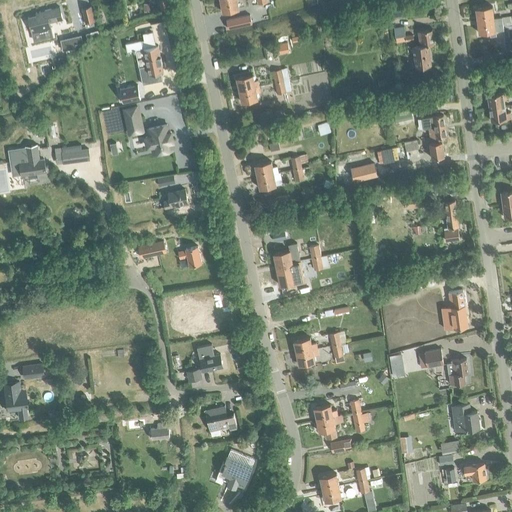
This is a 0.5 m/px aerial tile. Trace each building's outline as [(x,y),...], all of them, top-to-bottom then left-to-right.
[(158,0),(160,10),(168,8),(166,0),(158,0)] [(237,0),(219,0),(222,12),(239,9),(237,0)] [(95,21),(91,5),(81,8),(85,23),(95,21)] [(475,7),(477,20),(494,18),(492,5),(475,7)] [(392,8),(389,8),(390,18),(393,18),(407,16),(406,6),(392,8)] [(28,17),(32,33),(44,30),(43,24),(62,19),(59,7),(39,12),(40,14),(28,17)] [(249,14),(226,19),(228,29),(252,24),(249,14)] [(494,18),(477,20),(479,32),(495,30),(494,18)] [(404,26),(394,27),(396,42),(405,40),(413,39),(413,40),(414,40),(413,35),(412,34),(405,35),(404,26)] [(419,46),(413,47),(415,66),(430,65),(428,45),(433,44),(431,29),(417,31),(419,46)] [(147,65),(139,67),(143,84),(163,80),(161,72),(163,71),(162,63),(161,56),(160,56),(158,45),(156,45),(153,31),(143,33),(144,39),(141,40),(147,65)] [(81,35),(62,39),(65,50),(75,47),(82,41),(81,35)] [(272,70),(274,81),(289,78),(287,68),(282,68),(272,70)] [(253,74),(236,78),(239,90),(256,86),(259,85),(258,79),(254,80),(253,74)] [(289,78),(274,81),(277,94),(286,92),(286,91),(291,90),(288,80),(289,80),(289,79),(289,78)] [(138,85),(120,88),(123,102),(141,99),(138,85)] [(256,86),(239,90),(241,102),(258,98),(257,92),(260,92),(259,85),(256,86)] [(436,91),(431,92),(434,104),(439,103),(436,91)] [(487,95),(489,108),(505,106),(504,99),(508,98),(507,92),(487,95)] [(424,94),(416,96),(419,108),(428,106),(425,94),(424,94)] [(137,106),(124,109),(127,124),(141,121),(137,106)] [(505,106),(489,108),(490,121),(511,118),(510,112),(505,112),(505,106)] [(373,109),(374,118),(387,115),(386,107),(373,109)] [(432,116),(422,117),(424,128),(428,128),(430,137),(435,137),(441,136),(446,135),(443,115),(432,116)] [(318,127),(318,128),(320,135),(331,132),(328,122),(318,125),(318,127)] [(150,136),(145,137),(146,140),(147,139),(148,143),(147,144),(147,147),(152,146),(154,153),(172,149),(171,142),(173,141),(171,131),(169,132),(167,124),(148,128),(150,136)] [(435,137),(430,137),(430,142),(429,142),(431,157),(443,155),(441,136),(435,137)] [(417,139),(404,142),(406,151),(419,148),(417,139)] [(26,147),(10,149),(14,174),(21,173),(21,174),(46,171),(45,170),(44,159),(40,159),(37,144),(26,146),(26,147)] [(61,147),(54,148),(56,159),(63,158),(63,163),(90,159),(88,148),(62,151),(61,147)] [(290,157),(293,169),(302,168),(301,162),(308,161),(306,154),(290,157)] [(254,164),(257,176),(274,173),(271,160),(254,164)] [(377,175),(374,162),(350,168),(353,181),(377,175)] [(302,168),(293,169),(295,180),(304,178),(302,168)] [(274,173),(257,176),(260,188),(276,185),(274,173)] [(157,178),(159,186),(175,182),(173,175),(157,178)] [(168,192),(170,199),(164,200),(165,208),(172,206),(172,205),(188,201),(185,188),(168,192)] [(511,190),(500,192),(502,204),(511,203),(511,190)] [(404,194),(406,208),(428,205),(426,191),(404,194)] [(288,194),(278,197),(280,204),(290,201),(288,194)] [(447,226),(443,227),(445,239),(459,237),(457,225),(458,225),(454,199),(444,201),(447,226)] [(511,203),(502,204),(504,218),(511,216),(511,203)] [(420,225),(410,226),(411,234),(421,233),(420,225)] [(284,230),(272,233),(274,241),(286,238),(284,230)] [(164,241),(139,246),(141,257),(161,253),(166,252),(164,241)] [(289,250),(273,253),(275,265),(297,261),(300,260),(296,242),(288,244),(289,250)] [(318,244),(309,246),(312,257),(320,255),(318,245),(318,244)] [(185,248),(186,250),(178,251),(180,258),(187,256),(189,265),(201,262),(197,246),(185,248)] [(320,255),(312,257),(314,269),(323,267),(323,265),(329,264),(327,254),(320,255)] [(297,261),(275,265),(278,277),(280,285),(304,280),(300,260),(297,261)] [(434,293),(435,299),(443,297),(443,301),(449,300),(450,306),(464,304),(462,289),(448,291),(449,295),(442,296),(442,292),(434,293)] [(175,302),(178,318),(188,316),(185,300),(175,302)] [(194,311),(197,325),(213,321),(210,308),(194,311)] [(344,330),(329,333),(332,345),(341,343),(341,342),(346,341),(344,330)] [(310,337),(293,340),(296,353),(313,349),(317,348),(316,343),(312,344),(310,337)] [(211,343),(197,346),(200,358),(203,371),(223,366),(220,353),(214,354),(211,343)] [(341,343),(332,345),(334,357),(338,356),(343,354),(343,352),(341,344),(341,343)] [(317,348),(296,353),(298,364),(315,361),(314,355),(318,354),(317,348)] [(424,351),(427,366),(443,363),(440,348),(424,351)] [(363,352),(364,361),(372,360),(371,351),(363,352)] [(446,362),(448,374),(449,374),(450,384),(465,382),(464,372),(468,372),(466,357),(451,359),(451,362),(446,362)] [(23,365),(24,378),(45,375),(43,362),(23,365)] [(187,370),(189,380),(202,377),(200,367),(187,370)] [(383,374),(379,379),(384,383),(388,378),(383,374)] [(339,383),(341,390),(356,387),(355,380),(339,383)] [(19,381),(3,383),(4,395),(6,410),(18,408),(19,417),(27,416),(26,407),(27,407),(25,392),(25,389),(20,390),(19,381)] [(350,400),(352,412),(361,410),(359,398),(350,400)] [(457,429),(478,426),(476,411),(471,411),(469,403),(453,405),(457,429)] [(314,407),(317,419),(338,414),(337,409),(332,410),(331,404),(314,407)] [(229,425),(230,428),(237,427),(234,412),(227,414),(225,406),(206,410),(210,431),(211,430),(212,435),(221,433),(219,427),(229,425)] [(361,410),(352,412),(356,431),(365,429),(361,410)] [(417,412),(405,415),(406,420),(418,417),(417,412)] [(338,415),(317,419),(319,431),(325,430),(327,438),(337,436),(334,422),(339,421),(338,415)] [(166,422),(127,426),(128,434),(127,434),(129,447),(170,443),(168,429),(167,429),(166,422)] [(400,437),(402,452),(412,451),(410,436),(400,437)] [(351,439),(331,443),(333,451),(345,448),(353,446),(351,439)] [(458,441),(441,444),(442,452),(460,449),(458,441)] [(439,456),(440,465),(454,463),(452,453),(439,456)] [(217,475),(228,480),(227,481),(235,485),(237,481),(243,484),(251,466),(227,456),(224,462),(222,461),(217,475)] [(464,465),(465,473),(472,472),(473,479),(486,477),(484,462),(464,465)] [(355,469),(358,480),(367,478),(366,475),(370,474),(369,466),(355,469)] [(446,468),(442,468),(443,475),(446,474),(447,476),(443,477),(444,485),(448,484),(447,480),(456,479),(454,467),(446,468)] [(319,476),(322,489),(338,484),(336,472),(319,476)] [(367,478),(358,480),(361,492),(364,491),(370,490),(367,478)] [(338,484),(322,489),(324,501),(341,497),(338,484)] [(450,504),(451,511),(467,511),(466,502),(450,504)]
